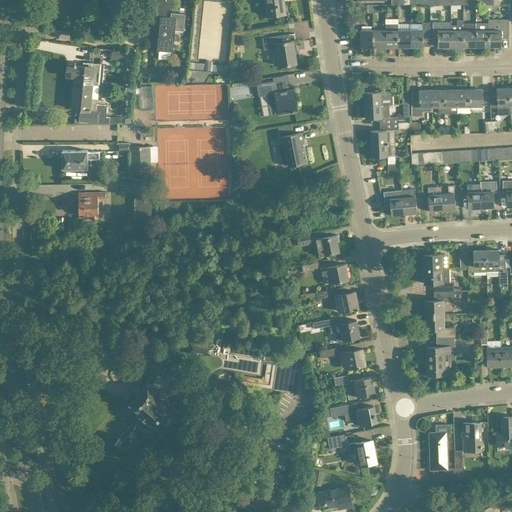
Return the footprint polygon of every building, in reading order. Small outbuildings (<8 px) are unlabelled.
[(183,31),(184,19),(166,17),(167,9),(169,9),(170,8),(171,8),(172,7),(173,6),(173,5),(174,4),(174,2),(174,1),(173,0),(154,0),(155,3),(156,8),(157,12),(157,17),(156,29),(152,29),(151,33),(155,34),(155,37),(158,37),(158,38),(157,39),(155,40),(155,42),(155,43),(155,45),(156,46),(157,47),(157,49),(173,51),(175,30),(183,31)] [(285,13),(283,0),(265,0),(267,15),(285,13)] [(488,22),(488,46),(501,46),(501,37),(507,37),(507,30),(508,30),(508,18),(501,18),(501,22),(494,22),(488,22)] [(450,25),(450,46),(463,46),(463,29),(463,20),(457,20),(457,25),(450,25)] [(430,39),(430,22),(422,22),(422,30),(410,30),(410,47),(423,47),(423,36),(430,36),(430,39)] [(432,22),(432,39),(437,39),(437,46),(450,46),(450,25),(450,22),(432,22)] [(488,46),(488,22),(476,22),(476,29),(475,29),(475,46),(488,46)] [(398,47),(398,30),(398,24),(385,24),(385,30),(385,47),(398,47)] [(475,46),(475,29),(463,29),(463,46),(475,46)] [(373,47),(372,30),(360,30),(360,47),(373,47)] [(385,30),(372,30),(373,47),(385,47),(385,30)] [(410,47),(410,30),(398,30),(398,47),(410,47)] [(297,51),(295,39),(290,40),(289,33),(262,37),(264,49),(276,47),(279,65),(281,65),(296,63),(294,52),(297,51)] [(125,51),(112,49),(111,59),(124,60),(125,51)] [(98,84),(100,63),(98,63),(88,62),(87,65),(76,64),(76,63),(75,63),(74,65),(68,64),(67,75),(75,76),(74,84),(85,85),(85,83),(98,84)] [(227,70),(227,63),(190,62),(190,69),(227,70)] [(272,114),(255,117),(257,129),(288,123),(286,112),(297,111),(293,89),(277,92),(275,80),(257,83),(259,96),(268,94),(272,114)] [(97,105),(97,98),(99,84),(98,84),(85,83),(85,85),(74,84),(74,86),(73,86),(72,96),(73,96),(72,108),(81,109),(79,119),(75,118),(74,123),(87,123),(87,121),(105,123),(109,123),(109,117),(106,117),(107,106),(97,105)] [(510,104),(509,87),(496,88),(496,94),(489,95),(490,108),(497,107),(497,114),(511,113),(511,112),(510,104)] [(412,91),(411,91),(411,116),(415,116),(421,116),(422,116),(422,115),(422,111),(430,111),(432,111),(432,106),(431,89),(418,90),(418,94),(412,94),(412,91)] [(444,89),(431,89),(432,106),(440,106),(440,113),(444,113),(444,89)] [(457,89),(444,89),(444,113),(449,113),(448,106),(457,106),(457,89)] [(470,106),(469,89),(457,89),(457,106),(470,106)] [(482,89),(469,89),(470,106),(482,106),(482,89)] [(388,96),(388,91),(364,92),(364,105),(388,104),(393,104),(392,96),(388,96)] [(389,117),(388,104),(364,105),(365,118),(385,117),(389,117)] [(394,142),(394,135),(394,129),(370,130),(370,143),(394,142)] [(285,135),(283,135),(283,136),(280,137),(281,143),(277,144),(278,153),(280,152),(282,165),(288,164),(291,164),(306,161),(301,132),(285,135)] [(130,153),(129,146),(129,142),(117,142),(116,142),(116,149),(116,153),(130,153)] [(395,155),(395,150),(394,142),(370,143),(371,156),(395,155)] [(148,145),(129,146),(130,153),(130,169),(139,168),(145,168),(149,168),(148,145)] [(62,150),(62,161),(62,169),(88,169),(88,159),(100,159),(100,151),(88,151),(88,149),(62,150)] [(506,191),(506,206),(511,205),(511,179),(502,180),(502,192),(503,192),(503,191),(506,191)] [(497,192),(496,181),(480,181),(480,183),(480,191),(481,207),(494,207),(493,192),(497,192)] [(154,182),(150,182),(146,182),(140,182),(140,190),(150,190),(154,190),(154,182)] [(481,207),(480,191),(480,183),(466,184),(468,208),(481,207)] [(448,193),(441,194),(442,210),(455,209),(454,185),(448,186),(448,193)] [(441,186),(428,187),(429,211),(442,210),(441,194),(441,186)] [(415,188),(401,189),(404,214),(417,212),(415,188)] [(404,214),(401,189),(383,191),(385,209),(390,208),(391,215),(404,214)] [(98,219),(98,198),(105,198),(105,192),(78,193),(79,220),(98,219)] [(136,193),(136,216),(136,226),(151,225),(150,193),(136,193)] [(309,233),(296,235),(298,245),(311,242),(309,233)] [(339,251),(337,241),(340,241),(338,234),(336,235),(320,238),(313,239),(315,247),(316,255),(320,254),(323,254),(339,251)] [(505,255),(499,255),(498,249),(486,250),(487,271),(494,271),(494,270),(499,270),(499,286),(501,286),(501,290),(508,290),(507,270),(505,270),(505,255)] [(487,271),(486,250),(473,250),(473,261),(467,261),(468,267),(468,272),(479,271),(487,271)] [(423,254),(423,269),(442,268),(442,254),(423,254)] [(320,268),(318,261),(302,264),(303,271),(320,268)] [(322,267),(323,275),(325,283),(348,279),(345,263),(322,267)] [(449,281),(448,268),(442,268),(423,269),(424,283),(436,283),(437,291),(453,290),(452,281),(449,281)] [(331,288),(315,291),(317,298),(333,295),(331,288)] [(453,294),(453,290),(437,291),(438,300),(425,300),(425,314),(443,314),(443,301),(453,300),(453,294)] [(355,291),(345,293),(335,295),(338,311),(341,310),(356,307),(357,309),(358,308),(357,307),(358,307),(357,305),(359,305),(358,299),(356,299),(355,291)] [(444,327),(443,314),(425,314),(425,316),(423,316),(424,322),(425,322),(426,330),(438,329),(439,337),(454,336),(454,337),(456,337),(455,327),(444,327)] [(330,324),(330,325),(331,332),(335,331),(337,342),(343,341),(343,340),(359,336),(356,319),(342,322),(335,323),(330,324)] [(440,346),(426,347),(427,360),(451,359),(455,359),(454,337),(454,336),(439,337),(439,338),(440,338),(440,346)] [(215,339),(214,344),(188,340),(186,353),(198,354),(212,356),(219,357),(217,367),(244,372),(260,374),(263,360),(265,348),(215,339)] [(511,345),(501,346),(501,365),(511,364),(511,345)] [(336,346),(319,350),(320,357),(338,354),(336,346)] [(501,365),(501,346),(487,347),(487,365),(501,365)] [(362,348),(340,352),(341,361),(345,360),(347,367),(365,364),(362,348)] [(148,382),(130,403),(140,411),(138,414),(138,417),(143,422),(148,422),(150,419),(159,427),(177,407),(166,398),(167,397),(168,395),(169,394),(171,393),(173,393),(175,393),(181,392),(187,391),(193,389),(198,386),(202,383),(205,380),(207,376),(209,373),(210,371),(212,370),(215,368),(217,367),(219,357),(212,356),(198,354),(200,357),(201,360),(201,363),(201,366),(201,369),(200,372),(197,375),(194,378),(190,381),(186,383),(181,384),(177,384),(173,384),(169,385),(165,386),(162,389),(159,391),(159,392),(148,382)] [(451,373),(451,359),(427,360),(427,374),(451,373)] [(260,374),(244,372),(242,388),(274,392),(274,389),(277,363),(263,360),(260,374)] [(335,385),(345,383),(345,380),(348,380),(347,374),(334,377),(335,385)] [(371,382),(370,376),(348,380),(345,380),(345,383),(348,399),(358,397),(358,395),(367,394),(367,392),(375,391),(373,382),(371,382)] [(331,416),(345,413),(344,411),(347,410),(346,403),(329,407),(331,416)] [(377,421),(373,405),(347,410),(344,411),(345,413),(345,415),(351,414),(352,419),(359,417),(360,424),(362,424),(377,421)] [(496,433),(496,442),(496,445),(511,444),(511,416),(501,417),(501,433),(496,433)] [(463,451),(473,451),(481,450),(480,422),(463,422),(463,451)] [(431,454),(430,454),(431,468),(447,467),(445,436),(451,436),(451,424),(435,425),(436,432),(430,432),(431,454)] [(330,448),(346,445),(344,435),(344,433),(327,437),(330,448)] [(372,439),(370,439),(357,442),(355,442),(355,441),(348,442),(350,451),(356,450),(359,464),(362,463),(376,461),(375,451),(372,439)] [(463,479),(463,465),(455,465),(455,472),(455,479),(463,479)] [(315,469),(314,476),(323,478),(324,471),(315,469)] [(348,486),(324,491),(318,492),(318,494),(320,503),(325,503),(326,506),(343,503),(343,507),(351,505),(348,486)]
